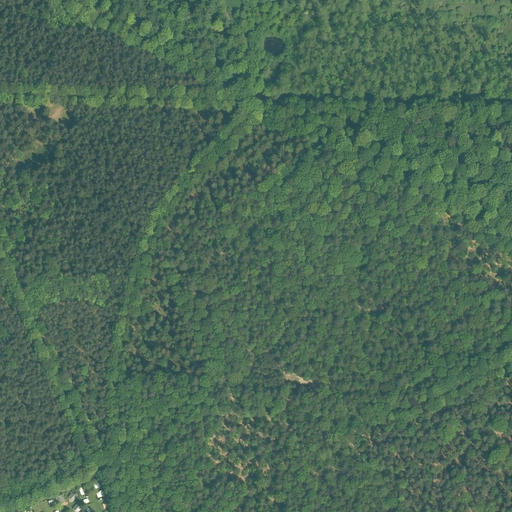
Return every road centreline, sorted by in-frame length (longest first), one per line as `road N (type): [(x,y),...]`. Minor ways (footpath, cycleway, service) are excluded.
road 1 (unclassified): [(511,224),(266,101),(0,95)]
road 2 (track): [(220,0),(266,101),(511,107)]
road 3 (track): [(113,381),(114,458),(101,471),(14,282)]
road 4 (track): [(66,0),(266,101)]
road 5 (track): [(114,458),(143,417),(159,409),(289,411)]
road 6 (track): [(142,245),(113,381)]
road 7 (track): [(383,410),(511,358)]
road 8 (track): [(175,189),(266,101)]
